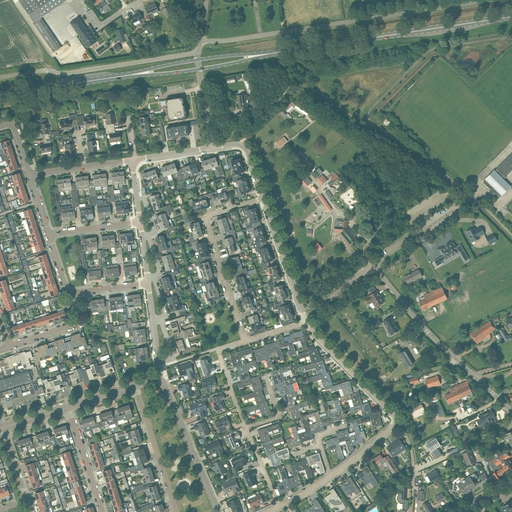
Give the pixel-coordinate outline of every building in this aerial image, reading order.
[(61,47),(41,18),(67,0),(20,0),(18,1),(33,23),(53,52),(61,47)] [(151,13),(151,14),(158,11),(155,4),(145,8),(148,15),(151,13)] [(168,10),(167,7),(164,9),(168,18),(174,16),(170,9),(168,10)] [(135,13),(136,15),(131,17),(135,26),(140,23),(142,26),(144,31),(147,30),(149,35),(153,33),(150,28),(148,23),(145,24),(139,11),(135,13)] [(78,17),(70,22),(88,48),(96,42),(78,17)] [(120,43),(126,41),(122,29),(116,31),(120,43)] [(238,102),(239,102),(240,109),(242,108),(245,108),(247,108),(246,104),(251,103),(250,99),(246,100),(245,96),(245,95),(242,95),(237,96),(238,102)] [(165,100),(166,100),(167,107),(166,107),(168,122),(186,119),(186,116),(186,115),(186,114),(185,109),(184,104),(183,104),(182,97),(165,100)] [(255,113),(261,110),(257,99),(254,100),(250,101),(253,110),(254,109),(255,113)] [(112,114),(112,111),(111,110),(110,110),(109,110),(108,110),(108,111),(108,112),(108,114),(106,115),(105,115),(106,118),(106,124),(103,125),(104,130),(108,130),(108,129),(114,128),(113,124),(116,123),(114,123),(113,114),(115,113),(112,114)] [(146,114),(142,114),(140,115),(140,118),(141,124),(149,123),(148,117),(150,117),(149,111),(146,111),(146,114)] [(76,114),(68,116),(69,120),(59,122),(61,132),(61,130),(70,128),(70,130),(71,130),(70,127),(77,126),(76,116),(76,114)] [(93,117),(83,118),(83,115),(76,116),(77,126),(84,125),(85,128),(85,126),(94,124),(94,127),(95,126),(94,122),(93,117)] [(41,134),(39,135),(42,134),(43,139),(53,138),(58,137),(57,131),(50,132),(50,134),(48,134),(47,124),(49,123),(46,124),(46,121),(46,120),(45,120),(44,120),(42,120),(40,121),(40,122),(41,124),(38,125),(40,125),(41,134)] [(187,125),(166,128),(168,139),(189,136),(187,125)] [(119,132),(112,133),(112,132),(114,132),(114,128),(108,129),(108,130),(104,130),(105,135),(109,134),(110,142),(120,141),(119,132)] [(86,152),(98,150),(96,150),(96,145),(95,141),(94,141),(93,134),(91,134),(86,135),(87,142),(85,142),(87,142),(88,151),(86,152)] [(71,137),(61,139),(62,146),(65,146),(66,155),(64,155),(76,154),(76,153),(74,154),(73,144),(75,144),(72,144),(71,137)] [(51,153),(49,142),(53,142),(53,138),(43,139),(44,142),(46,142),(46,144),(40,145),(40,143),(39,143),(41,155),(42,155),(41,153),(51,151),(51,153)] [(283,145),(281,143),(285,140),(283,138),(278,142),(277,143),(281,148),(282,147),(283,145)] [(10,146),(8,140),(1,143),(2,149),(10,146)] [(12,152),(10,146),(2,149),(4,155),(12,152)] [(12,152),(4,155),(0,156),(2,162),(6,160),(14,158),(12,152)] [(511,170),(511,152),(497,168),(506,177),(511,170)] [(219,176),(222,175),(224,174),(222,169),(222,168),(220,163),(217,164),(215,157),(209,160),(209,162),(211,168),(215,167),(216,168),(217,170),(217,171),(219,176)] [(16,163),(14,158),(6,160),(8,166),(16,163)] [(240,159),(233,161),(232,158),(226,160),(227,164),(229,163),(230,165),(232,164),(233,168),(242,165),(240,159)] [(209,160),(202,162),(202,164),(204,168),(201,169),(203,175),(207,174),(206,172),(209,171),(208,169),(211,168),(209,162),(209,160)] [(16,163),(8,166),(10,172),(18,169),(16,163)] [(177,170),(175,164),(168,166),(169,168),(171,174),(174,173),(175,175),(177,174),(178,177),(182,175),(180,169),(177,170)] [(199,176),(203,175),(201,169),(198,170),(196,164),(189,166),(190,168),(192,174),(195,173),(196,173),(198,177),(199,176)] [(234,171),(232,172),(233,174),(231,175),(232,179),(238,177),(238,174),(244,172),(242,165),(233,168),(234,171)] [(168,166),(161,168),(162,170),(163,174),(160,175),(162,181),(166,180),(165,178),(168,177),(167,176),(171,174),(169,168),(168,166)] [(182,175),(184,181),(187,180),(189,180),(189,179),(189,177),(188,176),(192,174),(190,168),(189,166),(182,168),(183,170),(185,174),(182,175)] [(494,171),(494,170),(485,179),(486,180),(483,182),(499,198),(502,195),(502,196),(511,187),(503,180),(506,177),(497,168),(494,171)] [(157,176),(155,170),(148,172),(149,174),(151,181),(155,179),(156,181),(158,180),(159,182),(162,181),(160,175),(157,176)] [(142,177),(144,181),(141,182),(143,188),(147,186),(146,184),(149,183),(148,182),(151,181),(149,174),(148,172),(142,174),(142,177)] [(19,173),(11,176),(11,174),(7,176),(9,183),(21,179),(19,173)] [(327,181),(322,175),(317,180),(322,185),(327,181)] [(234,183),(236,182),(237,185),(238,184),(239,188),(248,185),(246,178),(239,180),(238,177),(232,179),(234,183)] [(23,185),(21,179),(9,183),(11,189),(23,185)] [(25,191),(23,185),(11,189),(13,194),(22,191),(25,191)] [(237,189),(238,192),(239,192),(240,194),(237,195),(239,199),(245,197),(244,194),(250,192),(248,185),(239,188),(237,189)] [(221,189),(222,193),(219,194),(221,203),(228,201),(226,195),(229,194),(227,188),(221,189)] [(162,190),(156,192),(157,195),(150,197),(152,204),(161,201),(160,197),(162,197),(161,194),(163,194),(162,190)] [(325,192),(330,199),(334,197),(329,190),(325,192)] [(22,191),(13,194),(12,194),(13,197),(18,196),(18,198),(19,199),(26,196),(25,191),(22,191)] [(215,194),(212,195),(211,193),(208,194),(210,200),(212,199),(214,206),(221,203),(219,194),(215,196),(215,194)] [(201,196),(203,200),(199,201),(202,210),(209,207),(207,201),(210,200),(208,194),(201,196)] [(323,194),(319,196),(329,212),(332,210),(323,194)] [(19,199),(18,198),(15,199),(18,208),(21,206),(21,205),(28,202),(26,196),(19,199)] [(318,196),(313,200),(318,206),(323,202),(318,196)] [(188,200),(190,206),(193,205),(195,212),(202,210),(199,201),(196,202),(195,200),(193,201),(192,199),(188,200)] [(131,201),(125,201),(121,202),(122,214),(123,214),(123,213),(128,212),(128,213),(129,213),(127,204),(131,204),(131,201)] [(152,204),(155,211),(161,208),(162,211),(168,209),(167,205),(165,206),(164,204),(162,204),(161,201),(152,204)] [(256,208),(249,210),(248,207),(242,209),(243,213),(246,212),(246,215),(248,214),(249,218),(258,215),(256,208)] [(32,215),(31,209),(23,212),(25,217),(32,215)] [(168,209),(162,211),(163,214),(157,216),(159,223),(167,220),(166,216),(168,216),(167,214),(169,213),(168,209)] [(228,214),(222,216),(223,218),(217,221),(219,227),(228,225),(229,224),(228,221),(229,220),(230,219),(230,218),(230,217),(228,214)] [(34,221),(32,215),(25,217),(26,223),(34,221)] [(247,229),(248,228),(254,226),(260,225),(259,222),(260,222),(258,215),(249,218),(247,218),(249,223),(247,223),(248,225),(246,226),(247,229)] [(159,223),(161,230),(167,228),(168,231),(170,230),(174,229),(173,225),(171,226),(170,223),(168,224),(167,220),(159,223)] [(350,245),(357,239),(347,227),(348,221),(337,220),(335,221),(334,232),(340,233),(350,245)] [(36,226),(34,221),(26,223),(28,229),(36,226)] [(187,227),(189,226),(190,229),(191,228),(192,232),(201,229),(199,222),(192,224),(191,221),(185,223),(187,227)] [(219,227),(221,234),(228,232),(229,235),(235,233),(233,229),(231,230),(230,228),(229,228),(228,225),(219,227)] [(38,232),(36,226),(28,229),(30,235),(38,232)] [(255,229),(254,226),(248,228),(250,234),(253,233),(253,234),(254,233),(255,237),(264,234),(262,227),(255,229)] [(475,230),(474,228),(466,232),(472,243),(480,238),(479,237),(484,234),(481,227),(475,230)] [(193,235),(188,237),(190,243),(191,242),(191,243),(197,241),(197,238),(203,236),(201,229),(192,232),(193,235)] [(167,231),(161,233),(162,236),(156,238),(158,245),(167,242),(166,238),(167,237),(166,235),(168,235),(168,234),(167,231)] [(40,238),(38,232),(30,235),(32,240),(40,238)] [(131,234),(125,235),(125,234),(127,246),(135,245),(135,241),(132,242),(131,233),(131,234)] [(235,233),(229,235),(230,238),(223,240),(225,247),(234,244),(233,240),(237,239),(235,233)] [(254,245),(252,245),(253,248),(254,248),(255,248),(261,246),(260,243),(266,241),(264,234),(255,237),(253,238),(254,241),(255,241),(256,243),(253,244),(254,245)] [(490,245),(497,241),(493,234),(486,238),(490,245)] [(42,244),(40,238),(32,240),(34,246),(42,244)] [(193,247),(195,246),(196,248),(197,248),(198,251),(207,249),(205,242),(198,244),(197,241),(191,243),(193,247)] [(158,245),(160,252),(167,249),(167,252),(174,250),(179,248),(178,245),(173,247),(172,246),(170,247),(169,245),(168,245),(167,242),(158,245)] [(464,251),(460,244),(455,247),(452,243),(448,246),(441,251),(443,255),(441,257),(439,258),(441,262),(446,259),(453,255),(454,254),(455,256),(458,254),(457,252),(458,252),(459,251),(460,253),(464,251)] [(42,244),(34,246),(36,252),(44,250),(42,244)] [(225,247),(228,254),(234,251),(235,254),(241,252),(240,251),(240,249),(237,249),(237,247),(235,248),(234,244),(225,247)] [(256,251),(258,251),(259,253),(260,252),(262,256),(270,253),(268,247),(262,249),(261,246),(255,248),(256,251)] [(199,255),(198,255),(199,258),(197,258),(198,262),(204,260),(203,257),(209,255),(207,249),(198,251),(199,255)] [(174,250),(167,252),(168,255),(162,257),(164,264),(173,261),(172,259),(176,257),(175,254),(174,250)] [(241,252),(235,254),(236,257),(229,259),(232,266),(240,263),(239,260),(240,259),(240,257),(242,256),(241,252)] [(261,260),(262,263),(260,263),(261,267),(263,267),(267,265),(266,262),(272,260),(270,253),(262,256),(263,259),(261,260)] [(45,254),(35,257),(36,260),(38,259),(39,263),(47,260),(45,254)] [(98,258),(99,267),(93,268),(95,280),(95,279),(100,278),(101,279),(100,271),(103,271),(101,258),(98,258)] [(105,266),(105,265),(104,258),(101,258),(103,271),(105,270),(106,278),(107,278),(107,277),(112,277),(112,278),(113,278),(111,266),(105,266)] [(49,266),(47,260),(39,263),(41,268),(49,266)] [(196,267),(198,266),(199,269),(201,268),(202,271),(210,269),(208,262),(202,264),(201,261),(204,260),(198,262),(195,263),(196,267)] [(164,264),(166,271),(173,269),(174,272),(180,270),(179,266),(177,267),(176,264),(174,265),(173,261),(164,264)] [(232,266),(234,273),(240,271),(241,274),(247,272),(246,268),(244,269),(243,266),(242,267),(240,263),(232,266)] [(264,270),(266,270),(267,272),(269,271),(270,275),(278,272),(276,265),(270,268),(269,265),(267,265),(263,267),(264,270)] [(51,272),(49,266),(41,268),(43,274),(49,272),(51,272)] [(203,275),(201,276),(202,278),(200,279),(201,282),(207,280),(206,278),(213,276),(210,269),(202,271),(203,275)] [(418,270),(404,277),(408,285),(413,283),(412,282),(422,277),(421,274),(418,270)] [(51,272),(49,272),(43,274),(39,275),(41,281),(51,278),(53,277),(51,272)] [(173,272),(167,274),(167,277),(161,279),(163,286),(172,283),(171,279),(173,279),(172,277),(174,276),(173,272)] [(247,272),(241,274),(242,277),(236,279),(238,285),(247,283),(245,279),(247,278),(246,276),(248,275),(247,272)] [(271,278),(269,279),(270,281),(268,282),(269,286),(275,284),(274,281),(281,279),(278,272),(270,275),(271,278)] [(53,277),(51,278),(41,281),(43,287),(47,286),(55,283),(53,277)] [(200,287),(204,286),(205,288),(207,288),(208,291),(217,288),(214,281),(208,283),(207,280),(201,282),(198,283),(200,287)] [(56,289),(55,283),(47,286),(49,291),(54,289),(56,289)] [(163,286),(165,293),(172,290),(173,293),(179,291),(178,288),(176,289),(175,286),(173,287),(172,283),(163,286)] [(238,285),(240,292),(247,290),(247,293),(253,291),(252,288),(250,288),(249,286),(248,286),(247,283),(238,285)] [(11,284),(7,286),(0,287),(0,291),(1,294),(9,291),(12,290),(11,284)] [(269,286),(271,292),(275,291),(276,294),(285,292),(282,285),(276,287),(275,284),(269,286)] [(426,299),(419,302),(422,310),(447,299),(442,287),(429,293),(424,295),(426,299)] [(217,288),(208,291),(206,291),(208,297),(206,298),(207,302),(213,300),(212,297),(219,295),(217,288)] [(56,289),(54,289),(49,291),(50,297),(58,295),(56,289)] [(10,297),(9,291),(1,294),(3,300),(10,297)] [(179,291),(173,293),(174,296),(167,298),(170,305),(178,302),(177,299),(179,299),(178,296),(180,295),(179,291)] [(242,298),(241,298),(242,302),(243,301),(244,305),(256,301),(255,299),(256,298),(255,295),(253,291),(247,293),(248,296),(242,298)] [(377,291),(373,293),(369,296),(365,299),(368,304),(372,302),(376,308),(376,307),(377,308),(378,308),(380,307),(380,306),(379,305),(383,303),(381,298),(380,299),(379,296),(380,295),(377,291)] [(277,298),(276,298),(276,301),(274,301),(276,305),(281,304),(280,301),(287,299),(285,292),(276,294),(277,298)] [(133,295),(127,296),(128,308),(135,307),(133,295)] [(12,303),(10,297),(3,300),(4,306),(12,303)] [(90,310),(90,308),(87,309),(89,318),(93,318),(92,313),(98,312),(97,300),(90,301),(91,309),(90,310)] [(244,305),(246,312),(253,310),(254,312),(260,310),(262,310),(260,305),(257,304),(256,301),(244,305)] [(179,306),(178,302),(170,305),(172,312),(174,311),(178,310),(179,313),(185,311),(186,310),(185,306),(183,305),(181,305),(179,306)] [(12,303),(4,306),(6,311),(14,309),(12,303)] [(279,308),(280,310),(281,310),(282,314),(291,311),(289,304),(282,306),(281,304),(276,305),(269,307),(271,311),(277,309),(279,308)] [(260,310),(254,312),(255,315),(248,317),(250,324),(259,321),(258,318),(259,317),(259,315),(261,314),(260,310)] [(282,314),(283,317),(282,317),(283,320),(280,321),(282,325),(288,323),(287,320),(293,318),(291,311),(282,314)] [(39,315),(34,317),(35,320),(37,327),(43,325),(40,318),(39,315)] [(185,316),(174,319),(175,322),(170,324),(172,329),(180,327),(179,324),(181,321),(186,320),(185,316)] [(383,322),(391,336),(399,331),(391,317),(383,322)] [(382,324),(379,318),(369,325),(372,330),(382,324)] [(253,331),(259,329),(260,332),(266,330),(265,326),(262,327),(262,324),(261,325),(259,321),(250,324),(253,331)] [(480,327),(474,331),(470,334),(477,344),(486,337),(486,336),(495,329),(489,321),(480,328),(480,327)] [(120,329),(120,332),(127,331),(128,337),(133,337),(142,335),(145,335),(144,329),(135,330),(135,327),(131,328),(128,328),(125,328),(120,329)] [(172,329),(174,335),(179,333),(180,336),(194,332),(192,328),(191,328),(184,331),(181,330),(180,327),(172,329)] [(511,338),(511,335),(508,336),(503,329),(499,331),(506,342),(511,340),(511,338)] [(302,330),(302,331),(298,332),(298,331),(289,334),(290,336),(292,343),(300,340),(304,350),(304,352),(309,351),(306,342),(309,341),(305,335),(304,335),(302,330)] [(194,332),(180,336),(181,339),(176,341),(177,347),(186,344),(185,341),(186,339),(193,336),(193,335),(194,335),(194,332)] [(79,334),(74,335),(75,338),(78,347),(78,349),(79,351),(84,349),(84,350),(86,351),(88,350),(88,349),(87,346),(86,341),(84,337),(81,338),(80,336),(80,335),(79,334)] [(70,339),(71,341),(67,342),(70,351),(78,349),(78,347),(74,335),(69,337),(70,338),(69,338),(70,339)] [(145,335),(142,335),(133,337),(133,343),(146,342),(145,335)] [(277,340),(278,341),(280,348),(281,348),(288,346),(290,351),(288,352),(289,356),(290,356),(295,355),(296,354),(292,343),(290,336),(287,336),(287,337),(286,338),(286,337),(277,340)] [(63,340),(63,339),(58,341),(61,351),(66,349),(67,352),(67,355),(71,354),(70,351),(67,342),(64,343),(63,341),(64,341),(64,340),(63,340)] [(53,344),(53,345),(54,346),(51,347),(54,356),(62,354),(61,351),(58,341),(53,342),(53,343),(53,344),(53,345),(53,344)] [(280,348),(278,341),(266,345),(269,354),(276,351),(279,361),(285,360),(281,348),(280,348)] [(179,352),(184,350),(185,354),(199,349),(198,347),(195,348),(195,346),(189,348),(187,347),(186,344),(177,347),(179,352)] [(41,346),(40,347),(40,345),(36,347),(36,349),(36,350),(37,350),(37,352),(34,353),(38,365),(39,365),(40,363),(40,361),(45,359),(44,356),(41,346)] [(47,346),(46,345),(41,346),(44,356),(45,359),(50,358),(54,356),(51,347),(47,348),(47,347),(47,346),(47,345),(47,346)] [(263,361),(266,361),(268,368),(273,367),(269,354),(266,345),(263,346),(264,348),(262,349),(262,348),(254,350),(257,359),(258,362),(263,361)] [(147,354),(146,347),(134,349),(135,355),(147,354)] [(253,353),(251,348),(230,355),(234,368),(237,367),(242,365),(242,364),(240,357),(253,353)] [(304,352),(298,354),(299,357),(299,359),(309,356),(312,363),(321,361),(321,360),(317,348),(309,351),(304,352)] [(404,362),(403,363),(406,368),(413,364),(405,350),(399,354),(404,362)] [(25,353),(25,351),(22,352),(26,364),(26,367),(27,369),(34,367),(33,364),(30,365),(28,358),(32,357),(32,356),(30,351),(25,353)] [(19,355),(14,356),(17,365),(18,367),(23,365),(26,364),(22,352),(19,353),(19,355)] [(85,369),(89,380),(94,378),(93,377),(94,377),(93,376),(92,374),(96,373),(93,364),(92,362),(90,355),(86,356),(90,367),(85,368),(85,369)] [(9,357),(6,358),(7,361),(10,372),(14,371),(13,368),(13,366),(17,365),(14,356),(9,358),(9,357)] [(3,360),(0,360),(0,366),(0,367),(4,366),(6,374),(11,373),(10,372),(7,361),(6,358),(3,359),(3,360)] [(211,366),(209,358),(200,361),(205,376),(210,374),(209,372),(215,370),(214,366),(211,366)] [(106,360),(101,361),(104,372),(105,374),(106,374),(107,375),(111,374),(110,373),(110,372),(110,371),(109,369),(112,368),(110,359),(106,360)] [(238,371),(240,379),(241,379),(242,382),(250,380),(247,371),(249,371),(251,367),(257,365),(255,360),(242,364),(242,365),(237,367),(238,371)] [(304,366),(305,371),(315,368),(318,375),(327,372),(323,360),(321,360),(321,361),(312,363),(304,366)] [(96,363),(93,364),(96,373),(99,372),(100,374),(99,374),(100,375),(100,376),(101,378),(105,376),(104,375),(105,374),(104,372),(101,361),(96,363)] [(178,367),(180,376),(187,373),(188,376),(189,379),(195,377),(190,363),(178,367)] [(273,376),(272,376),(275,384),(277,384),(277,383),(283,381),(282,377),(292,374),(289,365),(275,370),(270,372),(271,372),(273,376)] [(71,367),(73,370),(68,372),(72,385),(73,385),(74,386),(78,385),(77,383),(77,381),(76,381),(76,380),(79,378),(76,369),(75,366),(71,367)] [(85,369),(80,371),(79,368),(76,369),(79,378),(82,377),(83,379),(83,380),(84,383),(88,381),(87,380),(89,380),(85,369)] [(28,371),(7,378),(0,380),(0,391),(10,388),(32,381),(28,371)] [(68,372),(63,373),(59,374),(62,384),(66,383),(66,385),(66,386),(67,386),(67,387),(72,385),(68,372)] [(308,384),(311,383),(321,379),(324,387),(332,384),(333,384),(328,372),(327,372),(318,375),(305,379),(308,384)] [(56,375),(57,377),(52,378),(56,390),(60,389),(60,388),(61,388),(60,387),(59,385),(62,384),(59,374),(56,375)] [(425,380),(428,388),(440,384),(437,376),(425,380)] [(242,382),(238,383),(239,388),(251,385),(254,392),(261,390),(263,389),(260,381),(259,381),(258,377),(259,377),(254,378),(250,380),(242,382)] [(279,388),(278,388),(280,396),(283,395),(295,391),(293,384),(297,382),(295,377),(283,381),(277,383),(277,384),(279,388)] [(49,390),(50,391),(50,392),(56,390),(52,378),(47,380),(46,379),(43,380),(44,385),(46,389),(49,388),(50,390),(49,390)] [(214,378),(209,379),(201,382),(205,393),(210,391),(209,388),(216,386),(214,378)] [(325,390),(331,388),(332,392),(342,389),(344,396),(353,393),(349,381),(333,386),(332,384),(324,387),(325,390)] [(452,393),(449,394),(445,396),(448,404),(461,398),(465,396),(467,395),(472,393),(466,381),(462,383),(455,386),(450,389),(452,393)] [(33,388),(36,396),(36,397),(39,396),(39,395),(44,393),(43,391),(42,388),(42,387),(38,388),(36,383),(32,385),(33,388)] [(178,386),(179,391),(182,390),(185,398),(193,395),(189,383),(178,386)] [(28,399),(29,401),(34,399),(34,400),(37,399),(36,397),(36,396),(33,388),(32,385),(30,385),(31,388),(29,389),(29,390),(26,392),(27,394),(28,399)] [(29,402),(29,401),(28,399),(27,394),(23,396),(21,391),(20,387),(16,388),(16,390),(20,402),(21,405),(24,404),(24,405),(28,404),(27,403),(29,402)] [(16,388),(11,390),(13,394),(14,399),(11,400),(13,407),(14,407),(15,408),(19,407),(18,406),(21,405),(20,402),(16,390),(16,388)] [(285,399),(284,400),(286,408),(289,407),(295,405),(293,397),(303,394),(302,389),(295,391),(283,395),(285,399)] [(242,396),(243,396),(244,401),(254,398),(256,405),(266,402),(263,394),(262,394),(261,390),(254,392),(242,396)] [(359,391),(353,393),(344,396),(340,397),(342,402),(352,399),(354,406),(363,404),(359,391)] [(212,398),(216,410),(217,413),(221,412),(220,409),(225,408),(222,400),(225,399),(223,395),(212,398)] [(1,398),(5,410),(8,409),(8,410),(12,409),(11,408),(13,407),(11,400),(10,400),(10,397),(6,398),(5,397),(4,397),(1,398)] [(426,402),(430,411),(436,408),(439,417),(444,415),(437,397),(426,402)] [(343,414),(338,398),(333,400),(337,411),(331,413),(334,421),(341,419),(341,420),(345,419),(343,414)] [(194,404),(190,405),(192,414),(194,413),(199,412),(200,415),(201,418),(207,416),(206,413),(205,410),(208,409),(205,400),(202,401),(194,404)] [(289,407),(290,411),(292,420),(301,417),(299,409),(308,406),(308,403),(310,402),(310,400),(307,401),(295,405),(289,407)] [(267,406),(266,402),(267,402),(267,401),(266,402),(256,405),(248,408),(249,413),(259,409),(262,417),(271,414),(268,406),(267,406)] [(331,413),(328,402),(323,404),(325,413),(320,414),(323,426),(330,423),(331,424),(334,423),(334,421),(331,413)] [(354,406),(349,408),(351,413),(361,410),(363,417),(372,414),(368,402),(363,404),(354,406)] [(123,407),(127,418),(130,417),(131,419),(133,418),(129,405),(123,407)] [(414,419),(425,413),(421,405),(410,410),(414,419)] [(127,420),(127,418),(123,407),(117,409),(117,411),(119,415),(116,415),(118,423),(119,425),(125,423),(124,421),(127,420)] [(478,423),(480,428),(481,428),(483,427),(485,426),(489,424),(490,425),(496,421),(494,418),(495,417),(494,414),(493,415),(492,413),(493,412),(491,409),(487,411),(478,416),(481,421),(478,423)] [(107,420),(109,424),(109,425),(118,423),(116,415),(113,416),(111,411),(105,413),(107,420)] [(320,414),(319,411),(313,413),(316,423),(309,425),(312,434),(320,432),(319,431),(324,429),(324,430),(325,430),(323,426),(320,414)] [(372,414),(363,417),(359,419),(356,420),(358,426),(360,426),(358,421),(360,421),(361,424),(371,420),(373,428),(382,425),(378,412),(372,414)] [(105,413),(99,415),(100,416),(101,420),(98,421),(100,427),(106,425),(104,421),(107,420),(105,413)] [(227,416),(222,418),(215,421),(219,432),(225,430),(224,427),(230,424),(227,416)] [(91,430),(94,429),(100,427),(98,421),(95,422),(93,417),(87,418),(88,420),(90,426),(91,430)] [(90,426),(87,418),(81,420),(82,422),(82,424),(80,425),(83,433),(88,431),(86,427),(90,426)] [(198,424),(194,426),(196,430),(198,429),(201,437),(206,435),(210,433),(204,421),(202,422),(201,419),(197,421),(198,424)] [(309,425),(307,420),(302,421),(305,431),(298,433),(301,443),(309,440),(309,439),(313,438),(313,439),(312,434),(309,425)] [(358,426),(356,420),(351,421),(355,434),(349,436),(352,445),(360,442),(360,443),(363,442),(362,439),(360,433),(358,426)] [(278,424),(258,430),(262,443),(264,442),(271,440),(268,432),(280,428),(278,424)] [(69,437),(65,426),(59,428),(62,435),(65,434),(66,438),(69,437)] [(301,444),(301,445),(302,445),(301,443),(298,433),(295,426),(290,427),(294,437),(286,440),(289,449),(297,446),(297,445),(301,444)] [(59,428),(53,430),(55,435),(52,436),(54,444),(57,443),(57,441),(59,440),(58,436),(62,435),(59,428)] [(131,431),(127,433),(128,436),(129,439),(140,436),(138,429),(131,431)] [(336,433),(336,434),(337,437),(339,442),(345,440),(349,452),(354,450),(352,445),(349,436),(349,434),(347,429),(344,430),(344,431),(337,434),(336,433)] [(49,437),(47,431),(41,433),(45,446),(48,444),(49,446),(55,444),(54,444),(52,436),(49,437)] [(232,432),(222,436),(223,440),(228,438),(233,449),(237,448),(241,446),(238,438),(240,437),(238,433),(237,433),(235,435),(234,435),(233,435),(232,432)] [(35,435),(36,438),(37,441),(34,442),(37,451),(42,449),(42,447),(45,446),(41,433),(35,435)] [(464,441),(472,437),(470,433),(462,437),(464,441)] [(449,449),(455,447),(451,435),(445,437),(449,449)] [(132,443),(133,445),(135,445),(142,443),(140,436),(129,439),(131,444),(132,443)] [(265,447),(264,447),(267,455),(269,454),(276,452),(274,444),(284,441),(283,438),(282,436),(271,440),(264,442),(265,447)] [(31,443),(29,437),(23,439),(26,447),(29,446),(30,449),(36,448),(37,451),(34,442),(31,443)] [(329,450),(335,448),(339,459),(344,457),(339,442),(337,437),(334,438),(334,439),(327,441),(327,440),(326,441),(329,450)] [(436,438),(426,444),(428,448),(427,448),(427,449),(428,449),(430,452),(432,451),(436,458),(438,457),(438,458),(441,456),(440,454),(441,453),(437,447),(440,445),(437,441),(437,440),(436,438)] [(23,439),(17,441),(21,452),(24,452),(22,448),(26,447),(23,439)] [(402,443),(401,442),(399,440),(387,448),(392,455),(404,447),(402,443)] [(100,441),(97,442),(89,445),(91,451),(99,448),(102,447),(100,441)] [(210,454),(212,453),(217,452),(218,454),(224,452),(219,441),(211,444),(207,446),(210,454)] [(100,454),(99,448),(91,451),(93,456),(100,454)] [(144,455),(146,455),(144,448),(142,449),(139,450),(137,450),(133,452),(134,455),(136,458),(139,457),(144,455)] [(273,467),(282,464),(279,456),(289,453),(287,448),(276,452),(269,454),(271,458),(270,459),(273,467)] [(451,456),(459,453),(457,448),(449,451),(451,456)] [(69,451),(67,452),(61,454),(63,460),(71,457),(69,451)] [(463,454),(459,456),(461,460),(464,459),(467,465),(475,462),(474,459),(470,451),(462,454),(463,454)] [(492,455),(490,456),(496,466),(500,463),(506,472),(510,470),(510,471),(511,471),(511,470),(511,466),(511,465),(511,464),(508,458),(510,457),(508,454),(507,452),(500,456),(496,459),(492,455)] [(315,455),(314,454),(306,457),(307,460),(309,466),(317,464),(320,474),(325,472),(319,453),(319,454),(315,455)] [(102,460),(100,454),(93,456),(94,462),(102,460)] [(387,465),(394,476),(399,472),(395,467),(390,460),(388,456),(385,457),(383,458),(380,454),(380,455),(374,459),(373,459),(375,461),(376,463),(381,469),(384,467),(387,465)] [(141,464),(148,461),(146,455),(144,455),(139,457),(136,458),(138,465),(141,464)] [(243,455),(239,457),(231,461),(236,472),(242,469),(240,466),(247,464),(243,455)] [(210,465),(212,469),(214,468),(218,476),(226,473),(221,461),(223,460),(221,456),(215,459),(217,462),(215,463),(210,465)] [(490,456),(483,458),(485,461),(488,462),(492,469),(496,467),(498,470),(495,472),(493,474),(497,480),(498,480),(499,479),(500,478),(499,477),(506,472),(500,463),(496,466),(490,456)] [(73,463),(71,457),(63,460),(65,465),(73,463)] [(399,465),(396,462),(394,457),(390,460),(395,467),(396,467),(399,465)] [(102,460),(94,462),(96,468),(104,466),(102,460)] [(303,460),(295,463),(295,464),(296,468),(298,472),(305,470),(308,480),(313,478),(309,466),(307,460),(303,461),(303,460)] [(38,461),(33,463),(25,465),(27,471),(35,469),(39,467),(38,461)] [(74,469),(73,463),(65,465),(67,471),(74,469)] [(296,468),(295,464),(290,466),(294,477),(287,479),(291,487),(298,485),(298,486),(302,485),(298,472),(296,468)] [(358,474),(360,477),(361,479),(362,481),(362,480),(364,483),(365,485),(370,482),(372,485),(374,488),(379,484),(377,482),(371,473),(371,472),(370,470),(367,466),(363,469),(365,471),(359,475),(358,474)] [(143,469),(140,470),(141,473),(144,473),(145,476),(150,474),(152,474),(150,467),(148,468),(145,469),(143,469)] [(36,474),(35,469),(27,471),(29,477),(36,474)] [(76,474),(74,469),(67,471),(68,477),(76,474)] [(112,475),(111,469),(103,472),(105,478),(112,475)] [(280,493),(288,490),(288,491),(292,490),(291,487),(287,479),(285,470),(280,471),(283,482),(277,484),(280,494),(281,494),(280,493)] [(436,470),(427,475),(430,482),(440,477),(436,470)] [(254,471),(249,473),(244,475),(249,487),(257,483),(254,476),(256,475),(254,471)] [(462,478),(461,478),(470,491),(476,487),(477,486),(477,485),(477,484),(477,483),(476,483),(476,482),(475,482),(474,482),(473,482),(472,481),(477,477),(474,473),(465,479),(465,478),(463,478),(462,478)] [(39,474),(36,474),(29,477),(30,483),(38,480),(37,477),(40,476),(39,474)] [(76,474),(68,477),(66,478),(68,484),(70,483),(78,480),(76,474)] [(143,483),(144,484),(148,482),(148,483),(149,482),(154,480),(152,474),(150,474),(145,476),(146,479),(143,480),(143,483)] [(114,481),(112,475),(105,478),(106,483),(114,481)] [(343,488),(343,490),(344,489),(348,495),(354,491),(356,495),(360,492),(354,484),(350,477),(346,480),(348,482),(342,486),(341,485),(341,486),(343,488)] [(453,486),(452,491),(456,491),(460,489),(464,495),(465,496),(466,496),(467,496),(468,496),(468,495),(469,495),(469,494),(469,493),(469,492),(470,491),(461,478),(461,479),(460,479),(460,480),(460,481),(460,482),(457,484),(454,484),(453,486)] [(38,480),(30,483),(32,489),(40,486),(38,480)] [(80,486),(78,480),(70,483),(72,488),(80,486)] [(227,493),(228,492),(233,490),(234,493),(240,491),(235,480),(223,485),(227,493)] [(116,487),(114,481),(106,483),(108,489),(116,487)] [(12,494),(8,482),(0,484),(0,487),(0,489),(1,489),(3,497),(12,494)] [(82,492),(80,486),(72,488),(74,494),(82,492)] [(156,493),(158,492),(156,486),(154,486),(151,487),(149,488),(145,489),(147,496),(148,495),(156,493)] [(118,492),(116,487),(108,489),(110,495),(118,492)] [(426,487),(418,487),(418,490),(417,500),(425,501),(426,491),(426,487)] [(329,491),(331,494),(326,498),(325,497),(327,500),(328,502),(330,505),(332,508),(337,505),(341,511),(346,507),(336,492),(333,488),(329,491)] [(397,496),(397,498),(397,499),(397,501),(398,502),(399,503),(401,504),(402,504),(405,504),(406,500),(406,492),(406,488),(401,488),(401,492),(400,493),(399,494),(398,495),(397,496)] [(44,497),(42,491),(34,494),(36,500),(44,497)] [(84,497),(82,492),(74,494),(76,500),(82,498),(84,497)] [(120,498),(118,492),(110,495),(112,501),(120,498)] [(147,496),(150,502),(153,501),(154,501),(155,500),(160,499),(158,492),(156,493),(148,495),(147,496)] [(438,501),(445,497),(442,493),(435,497),(438,501)] [(255,494),(247,498),(248,500),(253,511),(258,509),(257,506),(263,503),(262,500),(260,495),(256,496),(255,494)] [(47,496),(44,497),(36,500),(38,505),(49,502),(47,496)] [(84,497),(82,498),(76,500),(78,506),(86,503),(84,497)] [(122,504),(120,498),(112,501),(114,506),(122,504)] [(239,511),(242,511),(237,499),(227,503),(228,507),(231,507),(232,511),(239,511)] [(317,499),(312,503),(314,505),(306,511),(321,511),(324,511),(320,506),(321,506),(319,504),(317,499)] [(51,508),(49,502),(38,505),(40,511),(47,509),(51,508)] [(428,511),(427,511),(432,511),(433,511),(427,502),(423,504),(428,511)] [(511,511),(511,503),(508,506),(507,505),(508,505),(507,504),(502,507),(505,511),(511,511)]
